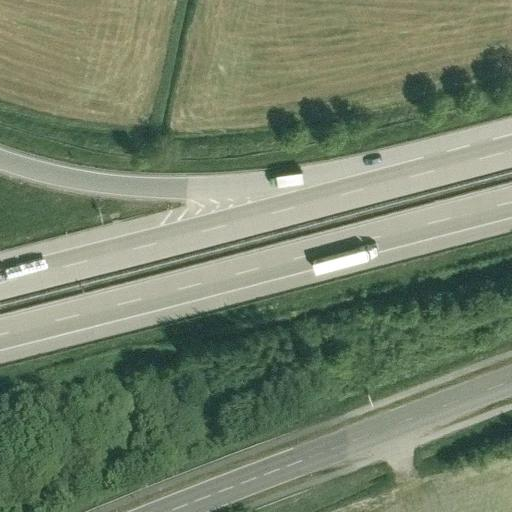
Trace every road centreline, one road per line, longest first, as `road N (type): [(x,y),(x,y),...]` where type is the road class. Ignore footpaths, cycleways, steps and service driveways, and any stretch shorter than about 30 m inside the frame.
road 1 (motorway): [(0,338),(511,204)]
road 2 (motorway): [(436,163),(0,275)]
road 3 (motorway): [(436,163),(151,189),(0,162)]
road 4 (secondary): [(182,511),(511,386)]
